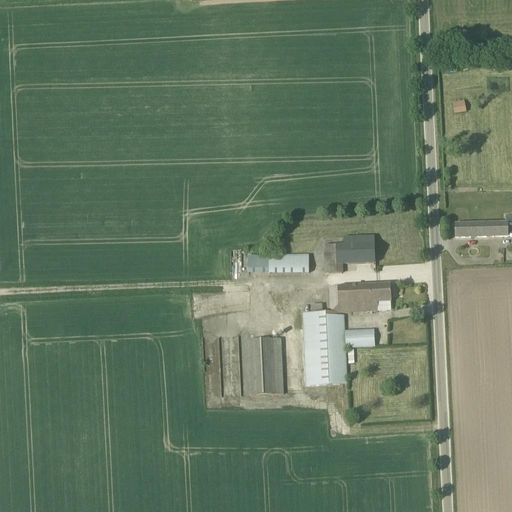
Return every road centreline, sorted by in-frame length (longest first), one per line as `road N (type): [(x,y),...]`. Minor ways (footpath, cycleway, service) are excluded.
road 1 (tertiary): [(448,511),(424,0)]
road 2 (track): [(208,285),(0,294)]
